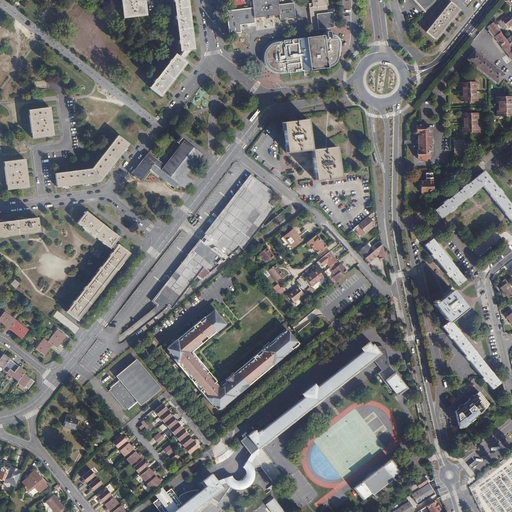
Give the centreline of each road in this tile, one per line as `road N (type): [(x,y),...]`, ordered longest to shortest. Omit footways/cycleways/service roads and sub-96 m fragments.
road 1 (secondary): [(450,466),(398,243),(397,96)]
road 2 (residential): [(140,341),(213,431),(384,288)]
road 3 (residential): [(384,288),(315,213),(233,150)]
road 4 (secondary): [(378,103),(387,124),(387,224),(400,290)]
road 5 (secondary): [(400,290),(442,469)]
road 6 (tertiary): [(164,239),(55,379)]
road 7 (residential): [(61,92),(69,145),(37,151),(43,201)]
